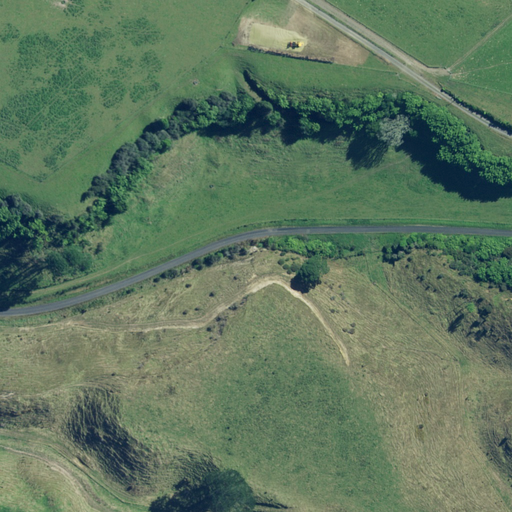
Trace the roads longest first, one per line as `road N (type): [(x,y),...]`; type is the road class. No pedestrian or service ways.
road 1 (unclassified): [(511,237),(267,235),(59,307),(0,309)]
road 2 (track): [(511,140),(297,0)]
